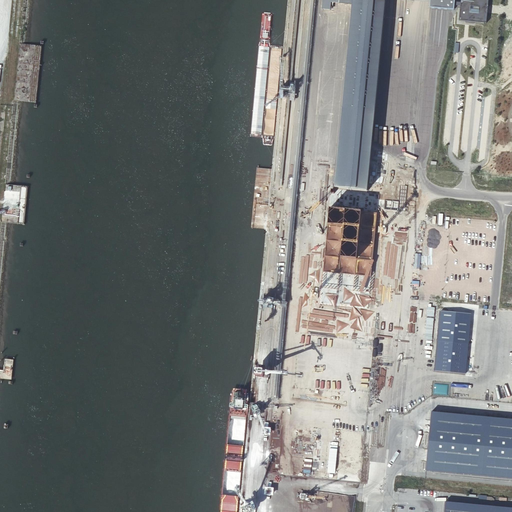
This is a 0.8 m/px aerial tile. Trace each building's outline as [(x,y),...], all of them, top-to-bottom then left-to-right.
[(348,0),(332,186),(368,189),(384,0),(348,0)] [(430,0),(430,7),(435,8),(456,10),(456,0),(430,0)] [(488,0),(461,0),(461,4),(462,4),(462,7),(461,6),(460,21),(466,22),(466,23),(475,24),(475,23),(487,24),(488,0)] [(440,312),(435,371),(466,373),(470,314),(440,312)] [(511,420),(433,413),(428,470),(511,477),(511,420)] [(511,511),(511,508),(448,502),(447,511),(511,511)]
